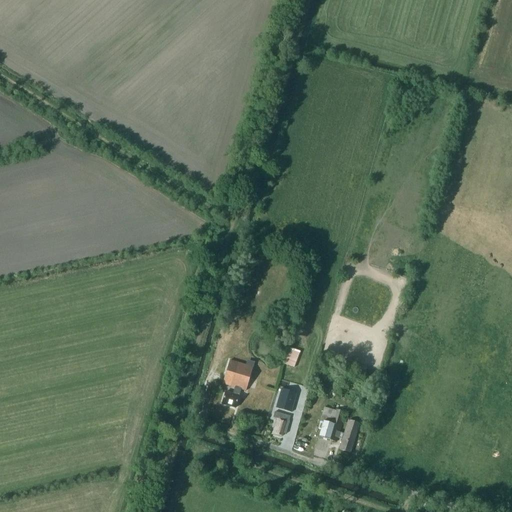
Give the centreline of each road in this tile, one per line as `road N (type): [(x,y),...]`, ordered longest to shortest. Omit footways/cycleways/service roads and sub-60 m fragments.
road 1 (unclassified): [(203,396),(200,412),(212,426),(465,511)]
road 2 (track): [(0,76),(238,225)]
